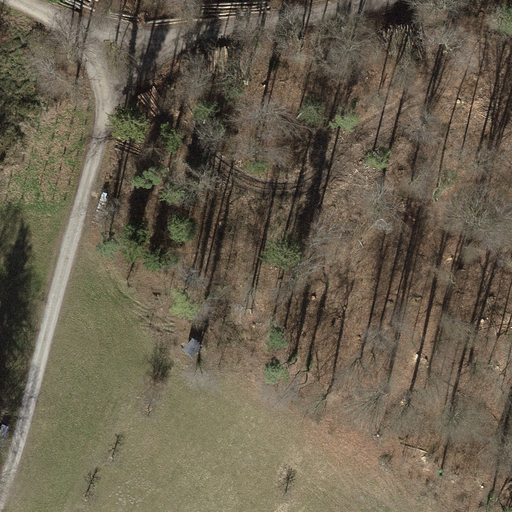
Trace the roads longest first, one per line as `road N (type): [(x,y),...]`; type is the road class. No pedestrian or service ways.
road 1 (track): [(0,473),(26,413),(107,112),(137,64),(84,26),(20,0)]
road 2 (track): [(137,64),(176,38),(368,0)]
